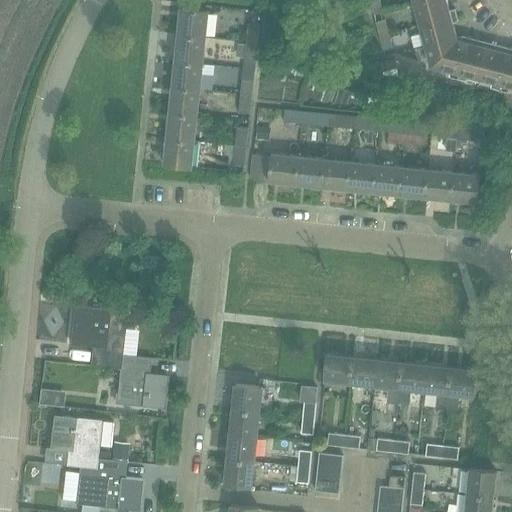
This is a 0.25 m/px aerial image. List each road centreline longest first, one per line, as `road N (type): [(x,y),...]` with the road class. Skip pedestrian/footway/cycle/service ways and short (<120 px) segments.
road 1 (residential): [(506,260),(209,229)]
road 2 (residential): [(183,511),(209,229)]
road 3 (residential): [(3,477),(33,208)]
road 4 (residential): [(33,208),(43,123),(98,0)]
road 5 (residential): [(209,229),(33,208)]
